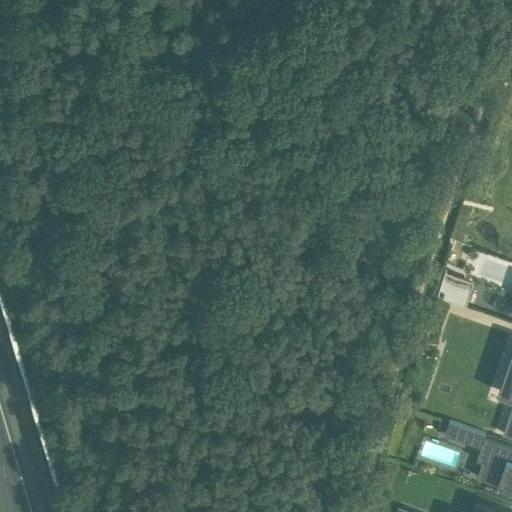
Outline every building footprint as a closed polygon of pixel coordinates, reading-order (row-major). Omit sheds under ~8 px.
[(445,272),(437,296),(465,306),(466,304),(463,303),(470,284),(471,284),(471,282),(446,274),(446,272),(445,272)] [(511,355),(510,362),(499,393),(509,396),(511,397),(511,396),(511,405),(511,410),(510,410),(506,424),(503,433),(511,436),(511,355)] [(449,420),(444,433),(461,439),(466,426),(449,420)] [(511,445),(484,436),(476,459),(482,461),(477,476),(511,488),(511,445)] [(511,511),(502,509),(475,500),(470,511),(511,511)]
